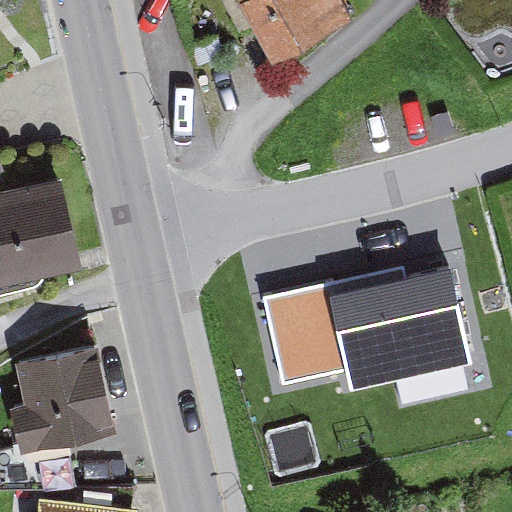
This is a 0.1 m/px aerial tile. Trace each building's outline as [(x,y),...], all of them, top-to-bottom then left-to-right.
[(352,0),(250,0),(284,66),(365,25),(352,0)] [(0,170),(18,164),(0,117),(0,170)] [(84,174),(0,198),(0,225),(18,288),(109,262),(84,174)] [(327,292),(356,389),(468,356),(440,259),(327,292)] [(123,341),(29,359),(38,404),(24,406),(34,455),(142,434),(123,341)] [(16,492),(15,511),(39,511),(40,493),(16,492)] [(160,511),(161,501),(50,493),(48,511),(160,511)]
